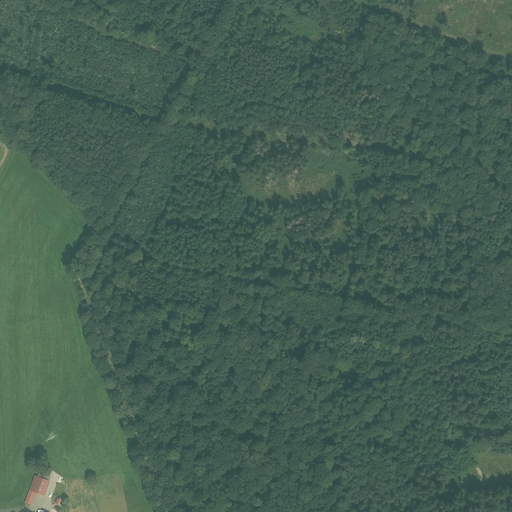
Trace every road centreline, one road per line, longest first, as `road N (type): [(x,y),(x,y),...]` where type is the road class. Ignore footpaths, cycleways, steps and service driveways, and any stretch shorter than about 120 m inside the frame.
road 1 (track): [(511,330),(169,264),(104,236)]
road 2 (track): [(104,236),(82,277),(169,511)]
road 3 (track): [(225,0),(101,215),(104,236)]
road 4 (track): [(367,0),(511,55)]
